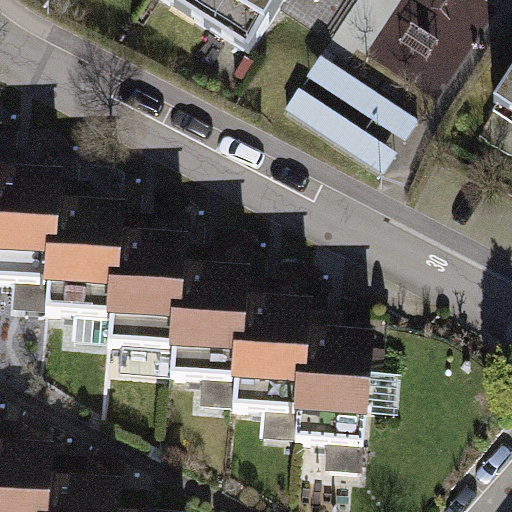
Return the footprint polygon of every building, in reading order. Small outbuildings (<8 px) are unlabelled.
[(276,0),(158,0),(242,54),(276,0)] [(391,176),(424,125),(330,64),(297,114),(391,176)] [(511,69),(488,107),(511,121),(511,69)] [(50,184),(0,178),(0,285),(41,289),(48,209),(50,184)] [(115,215),(48,209),(41,289),(39,319),(106,325),(113,242),(115,215)] [(177,248),(113,242),(106,325),(103,347),(167,353),(175,272),(177,248)] [(240,278),(175,272),(167,353),(164,382),(229,388),(236,302),(240,278)] [(300,308),(236,302),(229,388),(227,412),(290,417),(297,336),(300,308)] [(367,341),(297,336),(290,417),(289,446),(359,451),(367,341)] [(43,457),(0,452),(0,511),(36,511),(39,485),(43,457)] [(107,511),(109,492),(39,485),(36,511),(107,511)]
